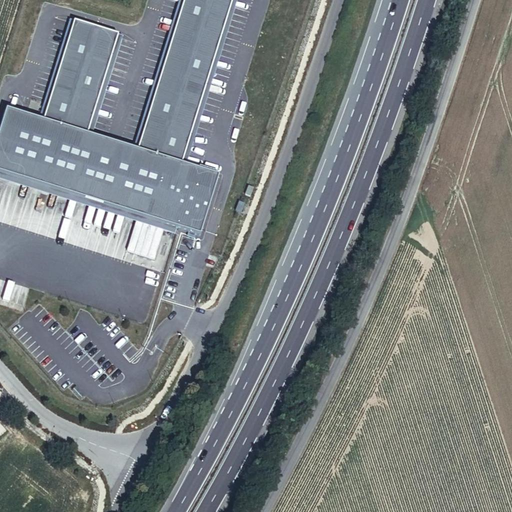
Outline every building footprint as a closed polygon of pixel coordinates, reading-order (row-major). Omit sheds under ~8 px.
[(88,136),(92,122),(119,36),(75,23),(49,104),(43,123),(7,111),(0,134),(0,174),(163,225),(187,232),(193,235),(199,236),(218,177),(205,173),(182,166),(233,0),(184,0),(138,152),(133,151),(118,146),(106,142),(92,138),(88,136)] [(138,152),(184,0),(179,0),(133,151),(138,152)] [(238,0),(233,0),(182,166),(205,173),(207,169),(201,167),(187,163),(238,0)] [(69,22),(45,102),(41,117),(9,107),(7,111),(43,123),(49,104),(75,23),(69,22)] [(119,36),(92,122),(88,136),(92,138),(96,124),(121,42),(123,37),(119,36)] [(163,225),(0,174),(0,181),(162,231),(163,225)] [(239,213),(243,204),(238,201),(234,210),(239,213)] [(192,241),(193,235),(187,232),(185,238),(192,241)] [(0,299),(6,301),(11,284),(0,279),(0,299)] [(13,282),(7,301),(23,306),(29,287),(13,282)]
